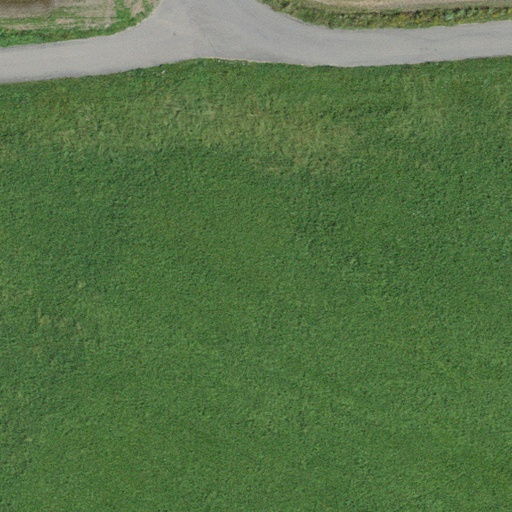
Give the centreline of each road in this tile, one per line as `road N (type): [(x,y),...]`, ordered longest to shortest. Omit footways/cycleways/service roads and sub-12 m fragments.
road 1 (unclassified): [(200,43),(408,48),(511,39)]
road 2 (unclassified): [(0,65),(200,43)]
